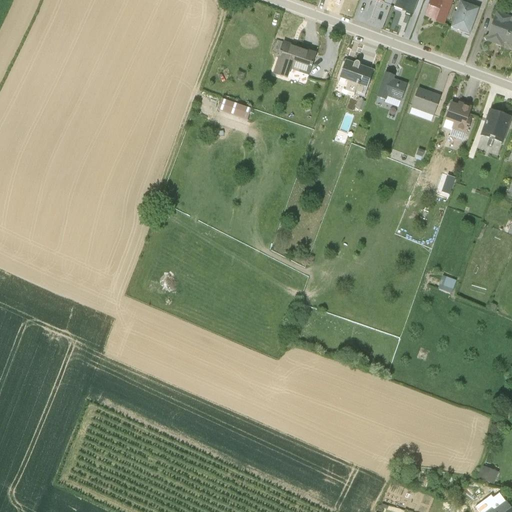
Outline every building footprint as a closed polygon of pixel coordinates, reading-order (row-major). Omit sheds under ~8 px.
[(395,0),(394,5),(413,11),(417,0),(395,0)] [(429,0),(425,14),(436,18),(435,19),(443,22),(451,0),(429,0)] [(460,25),(471,29),(479,5),(464,0),(459,0),(451,25),(459,28),(460,25)] [(500,36),(511,39),(511,14),(497,9),(487,38),(497,42),(500,36)] [(283,41),(272,73),(287,78),(290,69),(308,75),(316,52),(283,41)] [(344,62),(339,78),(348,81),(345,89),(354,93),(353,95),(354,95),(355,93),(364,96),(373,69),(359,64),(359,63),(359,62),(357,60),(355,60),(354,61),(353,65),(344,62)] [(386,71),(377,96),(385,99),(384,101),(399,106),(407,83),(392,78),(394,74),(386,71)] [(417,88),(409,112),(431,120),(441,95),(430,91),(429,92),(417,88)] [(358,97),(353,110),(354,111),(355,107),(359,109),(363,98),(358,97)] [(222,98),(218,110),(247,120),(251,108),(222,98)] [(461,105),(458,104),(451,102),(443,126),(451,129),(452,127),(466,133),(472,115),(468,114),(472,102),(463,99),(461,105)] [(488,119),(486,118),(480,134),(489,137),(486,144),(492,146),(494,139),(500,141),(509,114),(492,108),(488,119)] [(357,126),(353,137),(363,141),(368,130),(357,126)] [(418,147),(416,154),(422,156),(424,149),(418,147)] [(442,275),(437,288),(451,293),(456,280),(442,275)] [(490,303),(488,308),(494,311),(497,305),(490,303)] [(479,468),(475,479),(493,486),(498,474),(482,468),(482,469),(479,468)] [(389,486),(384,504),(415,511),(448,511),(451,502),(389,486)] [(490,510),(486,511),(511,511),(496,492),(483,501),(490,510)]
